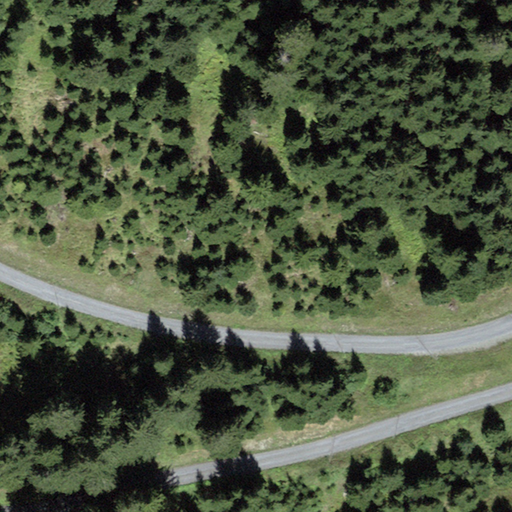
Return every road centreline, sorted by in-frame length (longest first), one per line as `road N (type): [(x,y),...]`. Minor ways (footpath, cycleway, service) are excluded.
road 1 (track): [(511,329),(458,347),(147,325),(0,260)]
road 2 (track): [(0,503),(511,391)]
